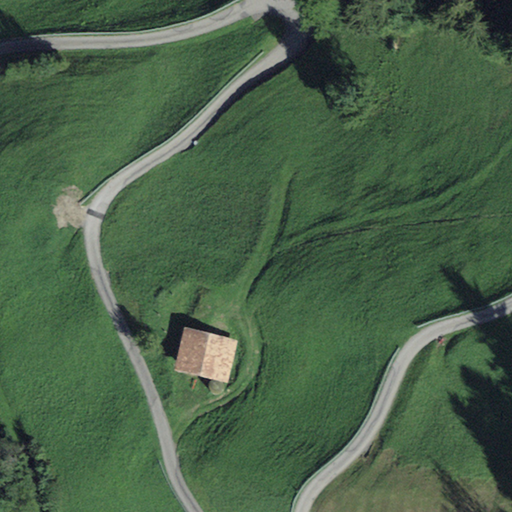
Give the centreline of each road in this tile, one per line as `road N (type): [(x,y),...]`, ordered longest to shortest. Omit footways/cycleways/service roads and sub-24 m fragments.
road 1 (unclassified): [(0,49),(165,37),(270,1),(291,5),(301,19),(298,37),(188,136),(123,180),(94,215),(101,282),(196,511)]
road 2 (unclassified): [(302,511),(315,487),(366,437),(415,344),(511,304)]
